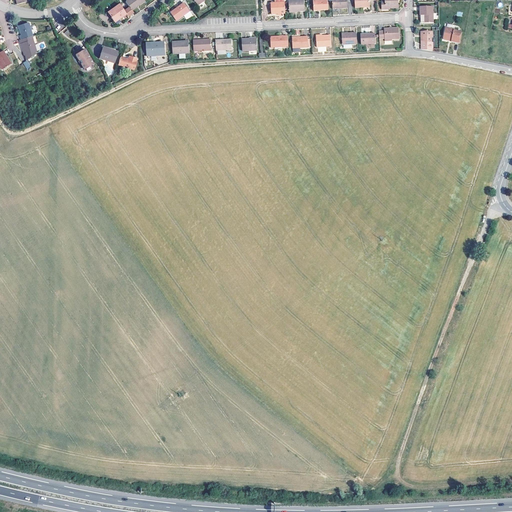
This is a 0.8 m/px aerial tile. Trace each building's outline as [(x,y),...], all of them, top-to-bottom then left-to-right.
[(145,1),(144,0),(128,0),(126,2),(130,7),(126,9),(130,15),(134,12),(132,10),(145,1)] [(290,11),(296,11),(298,10),(298,11),(306,11),(305,0),(304,0),(290,1),(290,11)] [(319,8),(319,9),(329,9),(329,0),(314,1),(314,8),(319,8)] [(333,0),(334,9),(349,8),(348,0),(333,0)] [(390,8),(399,8),(398,0),(386,0),(386,1),(387,8),(390,8)] [(184,3),(171,13),(177,21),(190,11),(184,3)] [(272,14),(287,13),(286,3),(276,3),(272,3),(272,14)] [(120,19),(126,14),(124,11),(119,4),(108,12),(112,17),(111,17),(114,22),(119,18),(120,19)] [(424,23),(433,23),(432,7),(420,7),(420,16),(420,22),(424,23)] [(33,35),(36,35),(33,28),(32,24),(31,22),(21,25),(25,38),(33,35)] [(385,31),(380,32),(380,39),(385,38),(385,39),(393,39),(400,39),(399,28),(385,29),(385,31)] [(454,29),(445,28),(443,38),(444,40),(447,41),(449,40),(451,40),(451,42),(459,43),(461,32),(454,30),(454,29)] [(421,31),(421,35),(422,35),(422,37),(421,37),(421,49),(432,51),(432,42),(431,42),(431,37),(432,37),(432,31),(421,31)] [(344,44),(358,43),(358,32),(343,33),(344,44)] [(372,35),(372,34),(361,35),(362,45),(376,44),(376,35),(372,35)] [(22,39),(25,48),(26,47),(29,54),(34,52),(34,53),(38,50),(33,35),(25,38),(22,39)] [(271,47),(289,46),(288,36),(271,37),(271,47)] [(331,36),(322,37),(322,38),(317,38),(317,48),(332,47),(331,36)] [(293,49),(309,48),(308,37),(293,38),(293,49)] [(250,39),(250,38),(242,39),(242,50),(258,50),(257,39),(250,39)] [(193,41),(194,52),(212,51),(211,40),(193,41)] [(231,40),(221,41),(216,42),(216,51),(232,50),(231,40)] [(156,44),(146,45),(147,56),(165,54),(165,42),(155,43),(156,44)] [(183,42),(172,42),(173,54),(190,53),(189,42),(183,42)] [(28,58),(34,53),(34,52),(29,54),(26,47),(25,48),(28,58)] [(103,48),(99,59),(114,63),(117,53),(111,51),(111,50),(103,48)] [(85,49),(76,55),(80,61),(81,60),(82,63),(81,64),(85,69),(94,64),(85,49)] [(2,51),(0,52),(0,66),(2,69),(10,64),(2,51)] [(120,58),(118,65),(134,70),(136,62),(135,62),(136,59),(128,57),(127,60),(120,58)]
